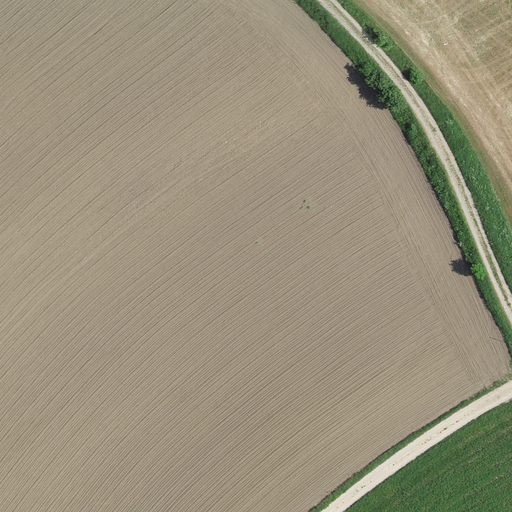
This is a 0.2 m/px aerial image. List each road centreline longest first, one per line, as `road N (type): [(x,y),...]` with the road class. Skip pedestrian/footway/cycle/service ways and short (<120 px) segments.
road 1 (track): [(511,311),(424,121),(321,0)]
road 2 (track): [(511,385),(405,455),(337,511)]
